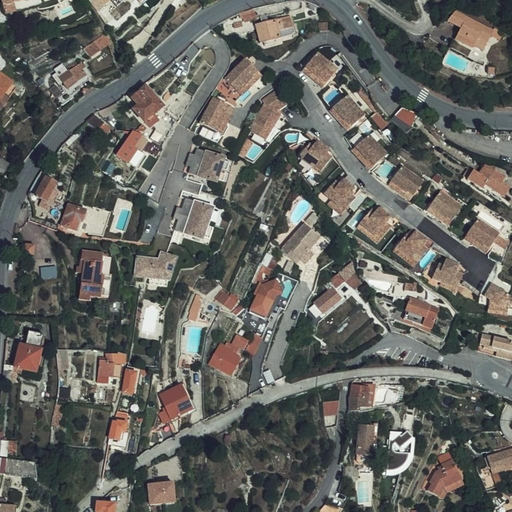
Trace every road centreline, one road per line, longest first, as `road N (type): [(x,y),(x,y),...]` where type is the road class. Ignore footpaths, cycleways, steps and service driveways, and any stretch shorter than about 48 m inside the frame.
road 1 (secondary): [(242,0),(66,123),(17,189),(0,249)]
road 2 (secondary): [(511,119),(421,99),(336,0)]
